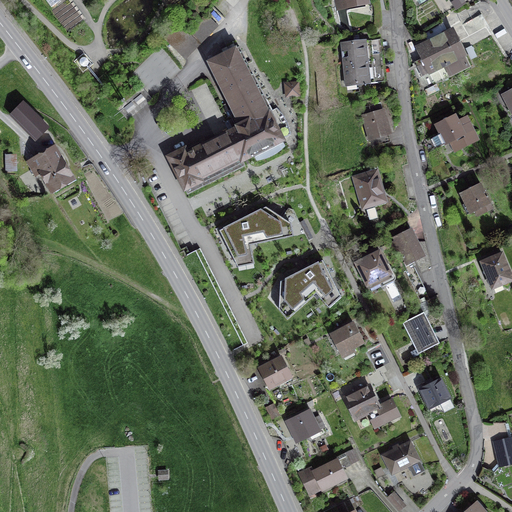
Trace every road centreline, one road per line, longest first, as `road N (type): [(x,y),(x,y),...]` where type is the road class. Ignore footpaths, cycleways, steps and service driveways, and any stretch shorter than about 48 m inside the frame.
road 1 (secondary): [(0,22),(163,250),(288,511)]
road 2 (residential): [(396,0),(406,119),(475,422),(471,469),(460,482)]
road 3 (residential): [(322,221),(460,482)]
